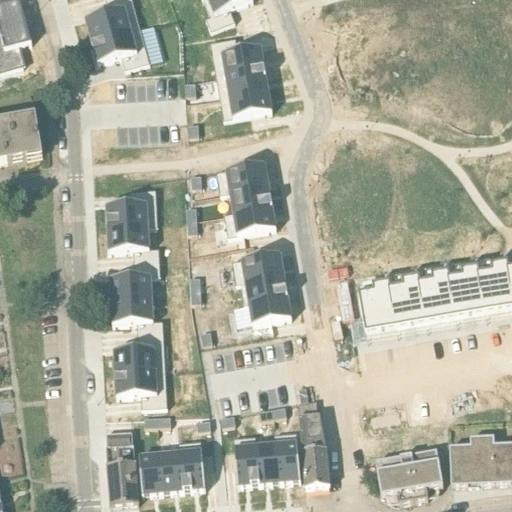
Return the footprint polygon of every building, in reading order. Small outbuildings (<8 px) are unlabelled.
[(0,0),(0,34),(25,28),(19,6),(5,10),(2,0),(0,0)] [(108,18),(84,25),(91,48),(131,37),(126,15),(134,13),(129,0),(128,0),(105,6),(108,18)] [(249,0),(206,0),(204,1),(213,22),(205,25),(210,38),(234,29),(230,17),(252,8),(249,0)] [(0,78),(22,73),(17,53),(31,50),(25,28),(0,34),(0,78)] [(131,37),(91,48),(97,71),(121,65),(124,77),(149,70),(145,56),(137,58),(131,37)] [(235,44),(209,49),(212,63),(220,62),(224,82),(264,75),(260,53),(237,57),(235,44)] [(264,75),(224,82),(227,104),(268,97),(264,75)] [(197,96),(187,96),(188,109),(198,109),(197,96)] [(268,97),(227,104),(231,126),(271,119),(268,97)] [(198,109),(188,109),(188,122),(198,122),(198,109)] [(0,169),(2,169),(41,162),(34,124),(0,129),(0,169)] [(264,170),(225,177),(229,199),(268,192),(264,170)] [(201,182),(191,182),(191,195),(201,195),(201,182)] [(268,192),(229,199),(232,220),(272,214),(268,192)] [(130,211),(105,212),(107,236),(149,234),(148,212),(156,211),(155,197),(129,198),(130,211)] [(195,214),(185,214),(186,227),(196,227),(195,214)] [(272,214),(232,220),(236,243),(275,236),(272,214)] [(196,227),(186,227),(186,231),(186,232),(187,240),(197,240),(196,227)] [(149,234),(107,236),(108,260),(132,259),(133,271),(159,270),(158,256),(150,256),(149,234)] [(279,259),(240,266),(244,289),(283,282),(279,259)] [(134,283),(109,285),(111,309),(153,306),(151,284),(160,284),(159,270),(133,271),(134,283)] [(511,286),(506,287),(504,278),(488,281),(489,285),(475,287),(475,283),(459,286),(459,290),(446,292),(445,288),(429,291),(430,295),(416,297),(415,293),(400,296),(400,300),(387,302),(386,298),(370,301),(371,305),(357,307),(363,343),(511,317),(511,286)] [(283,282),(244,289),(248,310),(287,303),(283,282)] [(200,284),(190,284),(191,297),(201,297),(200,284)] [(201,297),(191,297),(191,310),(201,309),(201,297)] [(287,303),(248,310),(252,332),(291,325),(287,303)] [(153,306),(111,309),(112,332),(136,331),(137,343),(163,342),(162,328),(154,328),(153,306)] [(209,337),(200,339),(202,352),(212,350),(209,337)] [(138,356),(113,357),(114,381),(156,379),(155,357),(164,356),(163,342),(137,343),(138,356)] [(156,379),(114,381),(116,405),(140,404),(141,416),(167,415),(166,401),(158,401),(156,379)] [(316,408),(298,412),(299,424),(301,455),(301,457),(326,456),(320,422),(319,422),(317,422),(316,408)] [(284,413),(271,415),(273,425),(286,423),(284,413)] [(271,415),(258,417),(260,427),(273,425),(271,415)] [(233,422),(220,424),(222,434),(235,432),(233,422)] [(157,423),(144,424),(144,434),(157,433),(157,423)] [(170,423),(157,423),(157,433),(170,433),(170,423)] [(209,427),(196,428),(197,438),(210,437),(209,427)] [(132,439),(106,440),(108,471),(135,469),(133,451),(132,451),(132,439)] [(496,491),(494,451),(494,443),(470,444),(470,452),(449,453),(451,493),(496,491)] [(297,449),(275,451),(279,490),(300,488),(297,449)] [(496,491),(511,489),(511,449),(494,451),(496,491)] [(275,451),(255,452),(258,492),(279,490),(275,451)] [(255,452),(233,454),(237,494),(258,492),(255,452)] [(326,456),(301,457),(301,458),(304,489),(305,489),(306,496),(326,494),(330,494),(328,475),(327,456),(326,456)] [(201,457),(180,459),(183,499),(205,497),(201,457)] [(375,467),(381,504),(398,501),(399,511),(428,506),(426,496),(443,493),(436,457),(375,467)] [(180,459),(159,461),(163,501),(183,499),(180,459)] [(159,461),(138,463),(142,502),(163,501),(159,461)] [(108,471),(111,511),(124,511),(139,511),(138,504),(136,470),(136,469),(135,469),(108,471)]
